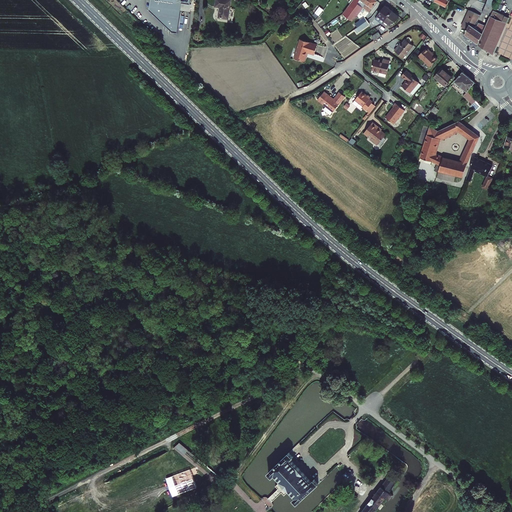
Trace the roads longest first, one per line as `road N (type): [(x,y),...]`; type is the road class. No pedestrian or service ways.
road 1 (primary): [(77,0),(334,245),(511,375)]
road 2 (residential): [(499,511),(363,409),(414,360)]
road 3 (residential): [(498,97),(471,125),(482,135),(461,183),(438,178)]
